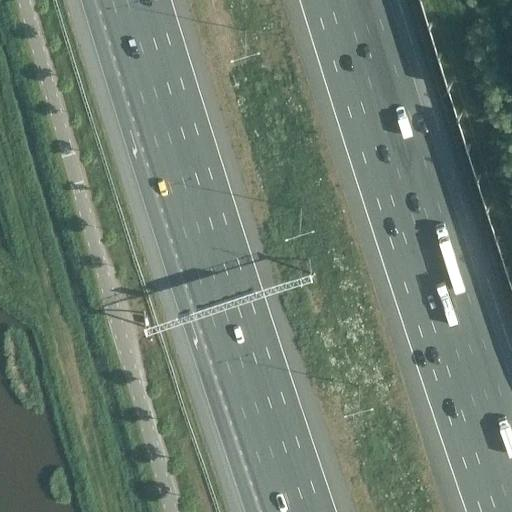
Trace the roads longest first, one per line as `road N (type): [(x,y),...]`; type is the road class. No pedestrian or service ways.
road 1 (motorway): [(504,511),(338,0)]
road 2 (motorway): [(139,0),(298,511)]
road 3 (unclassified): [(171,511),(22,0)]
road 4 (track): [(0,135),(106,511)]
road 5 (track): [(440,0),(511,237)]
